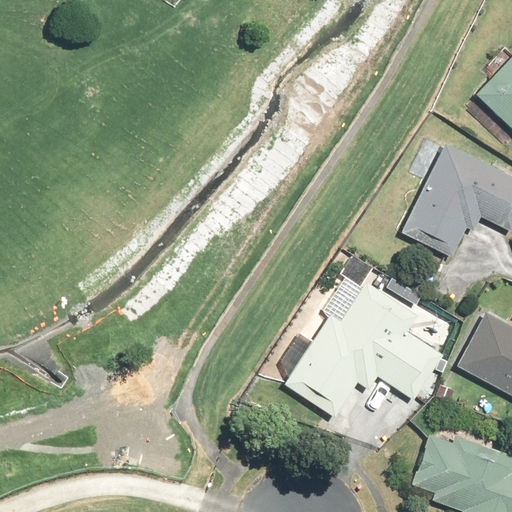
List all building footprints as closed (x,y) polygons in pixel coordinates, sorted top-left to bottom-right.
[(511,36),(462,82),(511,133),(511,36)] [(511,205),(511,180),(434,139),(388,227),(442,255),(466,209),(501,227),(511,205)] [(305,334),(292,326),(270,359),(282,367),(272,383),(319,415),(344,379),(354,385),(363,373),(396,395),(429,346),(397,324),(404,313),(354,279),(330,316),(321,310),(305,334)] [(511,325),(474,305),(443,358),(511,394),(511,325)] [(511,511),(511,466),(506,464),(510,452),(420,423),(402,481),(426,489),(423,499),(454,509),(452,511),(511,511)]
